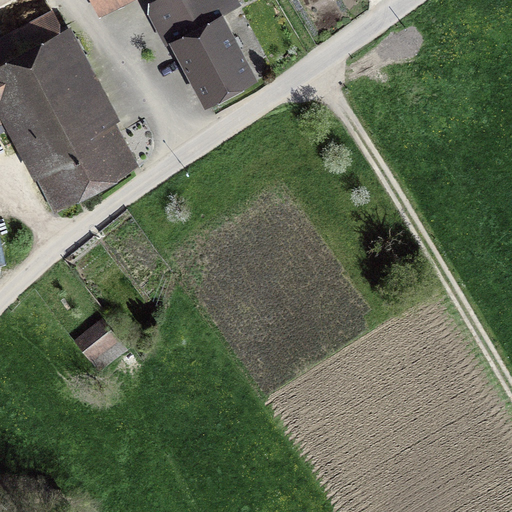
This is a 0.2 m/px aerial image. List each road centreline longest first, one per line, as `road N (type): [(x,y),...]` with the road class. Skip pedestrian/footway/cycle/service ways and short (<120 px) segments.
road 1 (unclassified): [(409,0),(43,258)]
road 2 (track): [(314,69),(511,406)]
